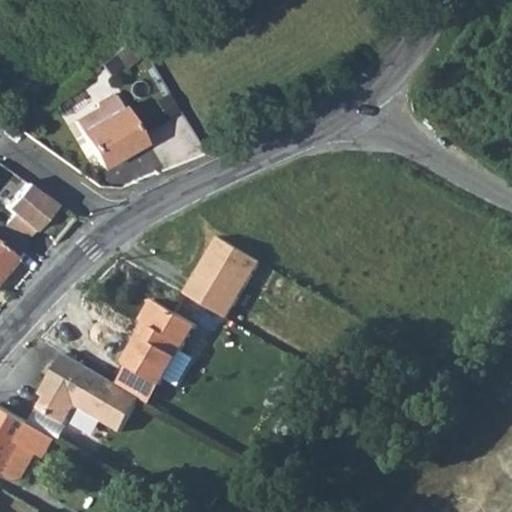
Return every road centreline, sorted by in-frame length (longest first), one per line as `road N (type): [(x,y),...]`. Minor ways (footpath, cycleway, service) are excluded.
road 1 (residential): [(116,222),(357,102)]
road 2 (unclassified): [(357,102),(511,201)]
road 3 (residential): [(0,349),(116,222)]
road 4 (residential): [(0,143),(116,222)]
road 5 (residential): [(357,102),(420,36),(442,0)]
